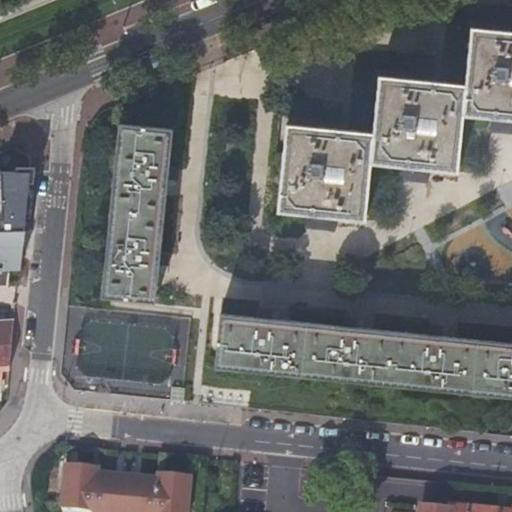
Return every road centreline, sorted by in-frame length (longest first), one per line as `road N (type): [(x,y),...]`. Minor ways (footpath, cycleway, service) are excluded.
road 1 (residential): [(49,84),(64,135),(36,407),(24,434)]
road 2 (residential): [(263,438),(511,465)]
road 3 (residential): [(24,434),(53,420),(263,438)]
road 4 (secondary): [(49,84),(261,0)]
